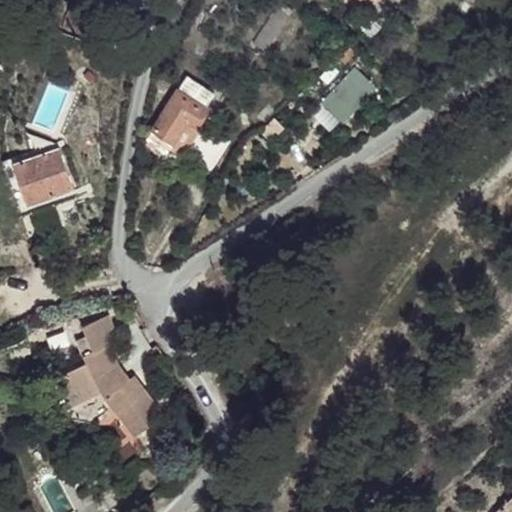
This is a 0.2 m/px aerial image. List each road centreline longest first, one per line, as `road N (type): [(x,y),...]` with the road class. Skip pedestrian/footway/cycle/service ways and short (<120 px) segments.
road 1 (unclassified): [(176,300),(177,280),(511,48)]
road 2 (unclassified): [(176,300),(131,274),(118,251),(118,209),(141,81),(180,0)]
road 3 (unclassified): [(168,511),(221,463),(230,423),(174,318),(176,300)]
